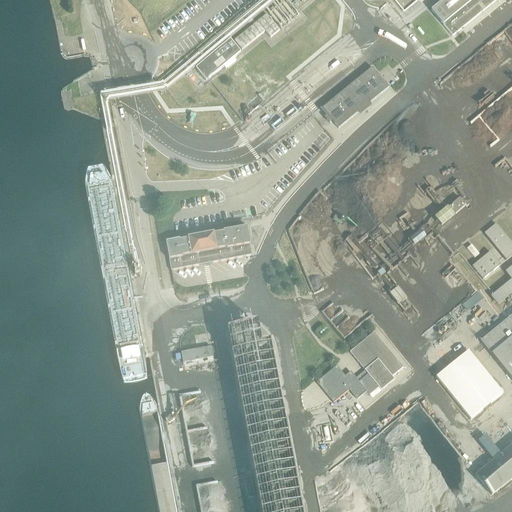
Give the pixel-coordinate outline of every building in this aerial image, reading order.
[(443,26),(452,38),(498,0),(445,0),(431,12),(443,26)] [(242,50),(266,31),(271,38),(281,30),(267,14),(234,41),(242,50)] [(78,33),(78,30),(61,29),(60,41),(69,41),(69,33),(78,33)] [(240,53),(230,41),(195,69),(206,82),(240,53)] [(323,110),(339,130),(390,89),(373,69),(323,110)] [(498,140),(511,128),(511,93),(480,119),(498,140)] [(278,130),(287,122),(283,118),(274,125),(278,130)] [(459,215),(470,207),(463,197),(452,206),(459,215)] [(451,207),(438,218),(445,227),(459,216),(451,207)] [(485,235),(507,262),(511,257),(511,244),(497,225),(485,235)] [(167,243),(172,271),(253,257),(248,229),(167,243)] [(501,266),(491,253),(473,268),(483,281),(501,266)] [(491,296),(499,305),(511,294),(511,266),(506,272),(511,279),(491,296)] [(460,273),(452,281),(456,285),(464,277),(460,273)] [(401,287),(393,293),(401,304),(410,298),(401,287)] [(475,293),(478,301),(484,299),(480,291),(475,293)] [(511,317),(481,343),(511,380),(511,317)] [(301,511),(271,348),(260,350),(255,331),(225,336),(257,511),(301,511)] [(337,367),(317,384),(331,401),(334,404),(349,391),(350,391),(358,401),(367,393),(370,396),(379,389),(382,392),(395,381),(394,381),(392,378),(404,369),(375,333),(350,353),(365,372),(356,380),(351,373),(345,377),(337,367)] [(215,345),(184,352),(186,366),(218,360),(215,345)] [(503,395),(469,353),(437,379),(471,421),(503,395)] [(202,391),(182,394),(187,423),(202,420),(200,408),(205,407),(202,391)] [(334,424),(322,424),(322,438),(334,438),(334,424)] [(190,430),(195,466),(218,463),(213,427),(190,430)] [(492,497),(511,480),(511,447),(483,469),(475,476),(492,497)]
